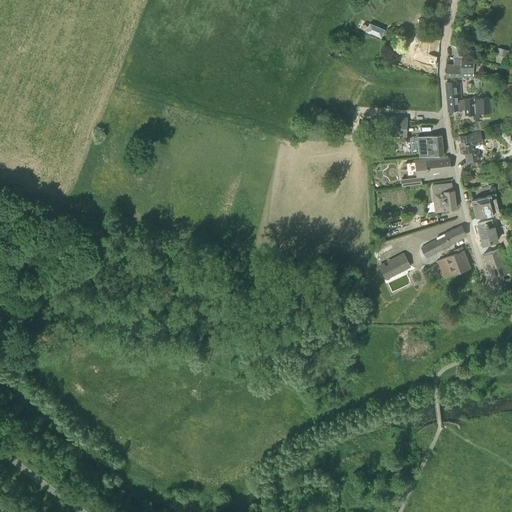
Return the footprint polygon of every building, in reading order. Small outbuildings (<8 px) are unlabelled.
[(344,45),(346,39),(340,36),(337,42),(338,43),(336,48),(341,50),(343,45),(344,45)] [(507,57),(509,50),(499,47),(497,55),(507,57)] [(399,55),(397,62),(419,68),(421,62),(435,66),(437,56),(409,48),(407,57),(399,55)] [(446,64),(446,75),(468,76),(473,77),(473,63),(462,60),(461,60),(463,51),(456,49),(454,58),(453,65),(446,64)] [(461,99),(460,83),(446,82),(449,110),(465,108),(466,114),(473,113),(474,119),(479,119),(479,113),(493,113),(492,97),(474,98),(461,99)] [(379,133),(380,119),(372,118),(371,133),(379,133)] [(379,133),(379,134),(406,136),(407,120),(380,118),(380,119),(379,133)] [(460,135),(460,132),(452,134),(453,139),(461,138),(464,152),(466,151),(468,162),(479,159),(477,148),(474,149),(473,143),(483,142),(481,132),(471,134),(471,133),(460,135)] [(443,155),(441,134),(418,136),(418,137),(419,137),(419,145),(423,145),(423,148),(419,148),(420,157),(443,155)] [(447,159),(447,156),(429,158),(429,160),(416,161),(417,177),(401,179),(402,186),(422,183),(421,177),(432,176),(432,170),(451,168),(450,159),(447,159)] [(453,190),(452,183),(432,186),(436,210),(456,208),(454,190),(453,190)] [(476,218),(499,212),(497,201),(498,201),(496,194),(472,200),(476,218)] [(414,215),(424,213),(423,201),(417,201),(417,204),(412,204),(414,215)] [(498,240),(493,219),(478,223),(483,244),(498,240)] [(437,237),(438,239),(422,247),(427,257),(453,245),(451,241),(466,234),(462,225),(437,237)] [(453,250),(454,253),(437,260),(438,262),(441,261),(442,264),(446,263),(450,274),(470,266),(463,247),(453,250)] [(488,266),(505,260),(500,248),(483,254),(488,266)] [(410,265),(405,255),(380,268),(385,278),(410,265)] [(492,278),(509,272),(505,260),(488,266),(492,278)] [(511,280),(509,272),(492,278),(495,287),(498,286),(500,291),(511,286),(511,280)]
